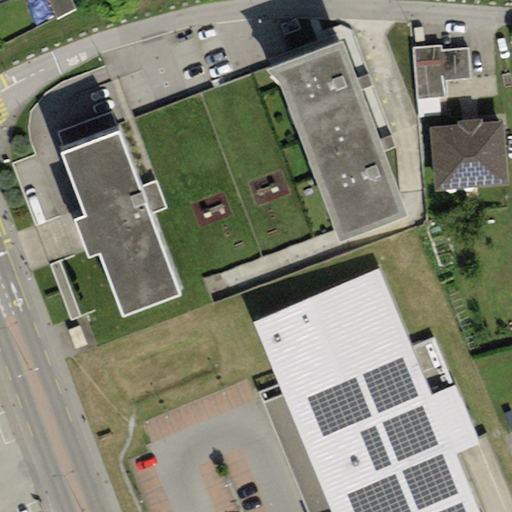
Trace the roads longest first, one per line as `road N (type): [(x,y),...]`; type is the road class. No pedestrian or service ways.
road 1 (residential): [(0,94),(105,41),(208,13),(350,6),(511,15)]
road 2 (primary): [(96,511),(22,316),(0,288)]
road 3 (primary): [(0,330),(67,511)]
